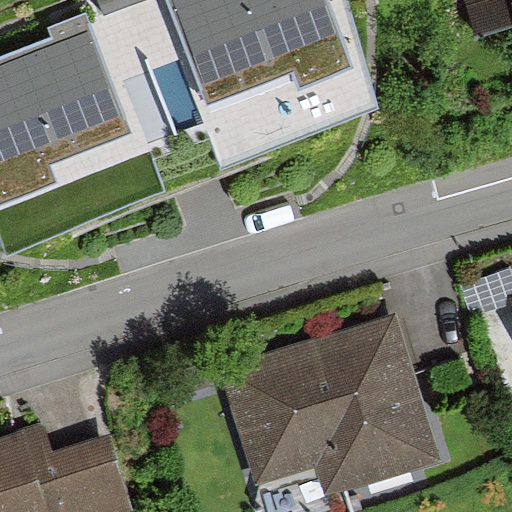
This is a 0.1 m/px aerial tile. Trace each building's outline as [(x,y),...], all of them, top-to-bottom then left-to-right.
[(170,0),(207,95),(294,62),(300,77),(353,57),(330,0),(170,0)] [(511,0),(465,0),(476,39),(511,29),(511,0)] [(53,37),(0,56),(0,191),(59,170),(53,153),(128,125),(86,12),(49,26),(53,37)] [(394,316),(223,366),(258,483),(315,466),(324,495),(438,461),(394,316)] [(47,420),(0,435),(0,511),(89,511),(142,495),(119,424),(55,445),(47,420)]
